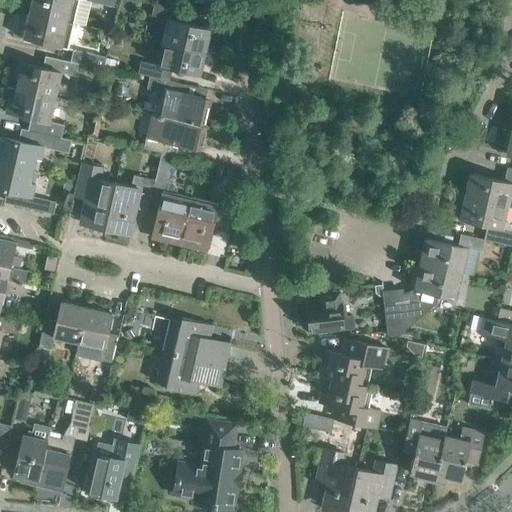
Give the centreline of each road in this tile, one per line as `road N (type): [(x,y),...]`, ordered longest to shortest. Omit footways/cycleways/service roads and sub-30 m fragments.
road 1 (residential): [(304,250),(375,269),(399,251),(493,98),(511,20)]
road 2 (residential): [(284,511),(266,285)]
road 3 (residential): [(266,285),(242,71)]
road 4 (residential): [(140,256),(80,243),(68,253),(74,276),(124,286),(137,272)]
road 5 (residential): [(266,285),(140,256)]
